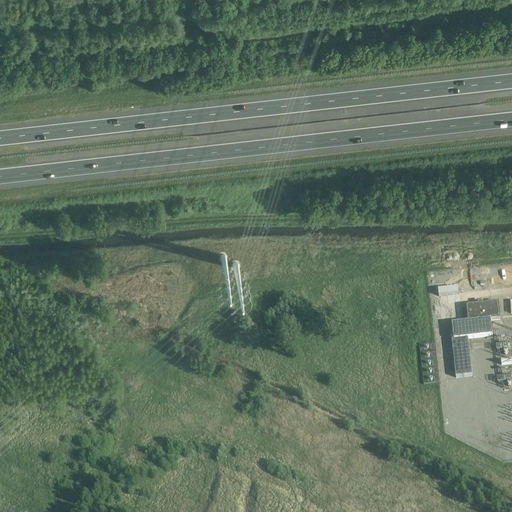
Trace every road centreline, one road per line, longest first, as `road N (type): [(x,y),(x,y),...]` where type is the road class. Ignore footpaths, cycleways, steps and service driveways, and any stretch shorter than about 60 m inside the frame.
road 1 (motorway): [(0,179),(511,121)]
road 2 (motorway): [(511,82),(0,140)]
